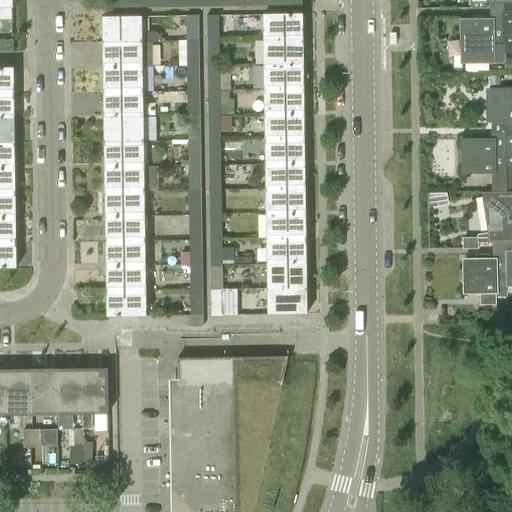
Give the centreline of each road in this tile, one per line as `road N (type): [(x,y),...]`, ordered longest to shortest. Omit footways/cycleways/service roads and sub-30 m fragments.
road 1 (tertiary): [(347,511),(366,416),(360,0)]
road 2 (residential): [(49,0),(51,281),(31,307),(0,313)]
